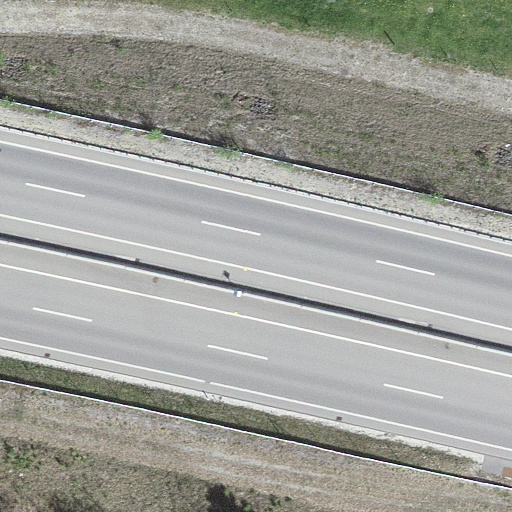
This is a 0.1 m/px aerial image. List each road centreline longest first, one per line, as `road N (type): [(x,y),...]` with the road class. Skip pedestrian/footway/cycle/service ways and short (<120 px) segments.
road 1 (motorway): [(511,292),(0,179)]
road 2 (motorway): [(0,303),(511,413)]
road 3 (track): [(0,11),(258,38),(511,96)]
